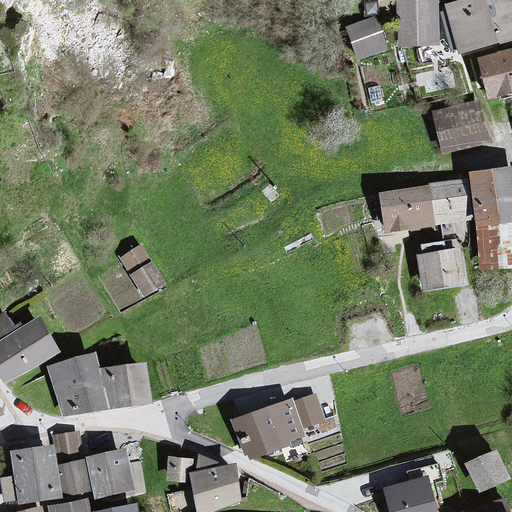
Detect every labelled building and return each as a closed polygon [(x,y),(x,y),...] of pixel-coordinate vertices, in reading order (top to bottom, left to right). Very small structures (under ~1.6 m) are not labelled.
[(436,46),(434,0),(394,0),(395,45),(436,46)] [(460,0),(441,6),(453,55),(511,39),(511,0),(506,0),(490,5),(489,0),(460,0)] [(354,60),(384,51),(372,16),(342,27),(354,60)] [(511,49),(474,58),(485,98),(511,91),(511,49)] [(475,101),(428,113),(441,157),(487,144),(475,101)] [(511,169),(473,175),(480,226),(482,266),(511,264),(511,169)] [(454,182),(376,193),(385,233),(461,221),(454,182)] [(442,246),(461,246),(460,224),(441,225),(442,246)] [(137,249),(115,263),(138,299),(160,286),(137,249)] [(466,283),(461,252),(417,259),(423,290),(466,283)] [(57,353),(35,321),(10,332),(3,315),(0,316),(0,381),(4,386),(57,353)] [(91,356),(43,370),(55,418),(104,406),(91,356)] [(149,401),(141,366),(101,371),(107,406),(149,401)] [(289,399),(226,423),(246,460),(285,446),(282,439),(323,425),(313,396),(293,405),(289,399)] [(77,433),(50,437),(53,460),(81,456),(77,433)] [(50,450),(6,456),(10,478),(15,509),(59,501),(50,450)] [(92,499),(131,489),(122,450),(84,460),(92,499)] [(496,453),(470,465),(481,489),(507,477),(496,453)] [(189,457),(165,457),(164,480),(190,480),(189,457)] [(235,462),(192,472),(195,511),(214,511),(241,503),(235,462)] [(88,496),(81,463),(57,468),(61,501),(88,496)] [(360,495),(377,489),(369,467),(329,481),(336,500),(359,492),(360,495)] [(10,478),(0,480),(0,503),(1,509),(15,509),(10,478)] [(434,511),(425,480),(387,490),(393,511),(434,511)] [(87,511),(85,499),(42,508),(42,511),(87,511)]
